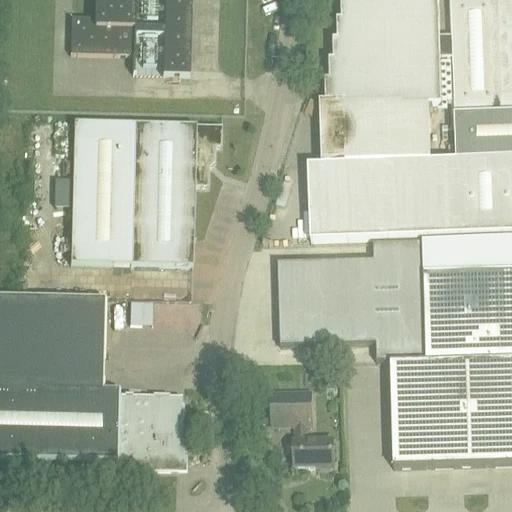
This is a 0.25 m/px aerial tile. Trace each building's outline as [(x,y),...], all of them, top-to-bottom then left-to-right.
[(163,0),(163,29),(135,29),(135,0),(94,0),(94,22),(71,22),(70,58),(133,59),(133,37),(163,37),(162,78),(189,79),(190,0),(163,0)] [(511,0),(450,0),(452,41),(440,41),(438,1),(437,0),(340,0),(341,24),(337,24),(337,44),(333,44),(333,64),(329,64),(329,84),(325,85),(325,106),(344,105),(344,108),(401,107),(401,110),(430,109),(436,109),(441,109),(439,62),(453,62),(455,119),(456,163),(431,165),(345,167),(309,170),(312,246),(511,238),(511,0)] [(221,131),(134,128),(75,125),(69,266),(191,271),(194,192),(208,192),(209,172),(214,165),(215,152),(220,153),(221,131)] [(70,183),(54,183),(54,211),(70,211),(70,183)] [(376,348),(377,367),(425,365),(422,247),(374,248),(374,264),(278,267),(280,351),(376,348)] [(394,472),(511,468),(511,276),(425,279),(427,367),(391,368),(394,472)] [(118,394),(103,393),(105,302),(0,299),(0,461),(131,465),(131,473),(184,475),(185,432),(181,432),(182,400),(118,399),(118,394)] [(130,326),(152,327),(152,304),(130,304),(130,326)] [(326,373),(327,392),(336,392),(334,372),(326,373)] [(317,469),(317,472),(335,471),(335,444),(308,445),(307,429),(312,429),(312,397),(272,398),(273,430),(297,429),(297,445),(294,445),(295,470),(317,469)]
